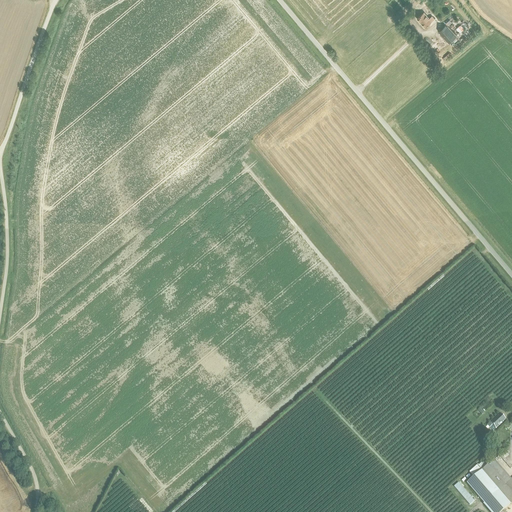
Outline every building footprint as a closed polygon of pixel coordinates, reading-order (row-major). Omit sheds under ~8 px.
[(424,12),(417,18),(425,27),(432,21),(434,19),(432,16),(429,19),(424,12)] [(438,31),(448,43),(455,37),(445,25),(438,31)] [(493,425),(496,429),(506,420),(500,413),(487,425),(490,428),(493,425)] [(489,465),(485,460),(479,465),(470,472),(474,478),(467,484),(491,511),(502,511),(511,503),(511,479),(511,480),(495,460),(489,465)] [(475,500),(459,482),(455,486),(470,504),(475,500)]
